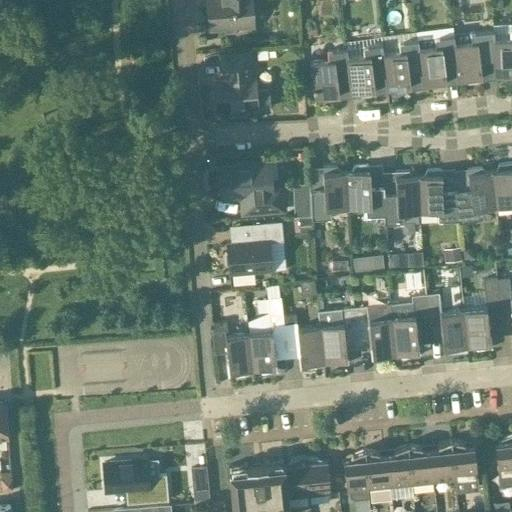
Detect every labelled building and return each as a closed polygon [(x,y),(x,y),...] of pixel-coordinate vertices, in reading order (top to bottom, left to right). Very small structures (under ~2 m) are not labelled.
[(251,0),(206,0),(209,30),(222,29),(227,33),(237,32),(241,27),(254,26),(251,0)] [(511,29),(510,29),(510,38),(493,40),(494,59),(494,74),(501,74),(504,79),(511,79),(511,29)] [(480,60),(494,59),(493,40),(493,31),(470,34),(471,42),(454,44),(457,64),(459,80),(465,79),(468,83),(483,82),(480,60)] [(422,84),(429,83),(433,88),(447,87),(445,65),(457,64),(454,44),(453,36),(435,38),(436,46),(419,48),(421,68),(422,84)] [(383,53),(385,73),(387,89),(393,88),(397,93),(411,91),(409,69),(421,68),(419,48),(418,39),(398,42),(400,50),(383,53)] [(361,98),(376,96),(373,74),(385,73),(383,53),(382,44),(363,47),(364,55),(347,58),(349,77),(351,93),(357,93),(361,98)] [(326,103),(340,101),(337,79),(349,77),(347,58),(346,49),(327,52),(328,60),(311,63),(316,98),(322,97),(326,103)] [(258,109),(258,107),(270,106),(269,88),(256,89),(254,78),(251,78),(249,53),(222,55),(225,80),(214,81),(217,112),(258,109)] [(511,161),(498,164),(496,170),(490,170),(495,206),(511,203),(511,161)] [(242,213),(283,210),(281,184),(270,185),(268,162),(220,166),(223,199),(241,197),(242,213)] [(351,171),(346,171),(347,206),(365,205),(365,214),(383,213),(384,221),(382,185),(370,186),(369,164),(354,165),(351,171)] [(311,216),(311,217),(331,216),(330,207),(347,206),(346,171),(340,171),(337,166),(322,166),(323,188),(310,189),(311,216)] [(456,189),(455,189),(458,220),(479,217),(478,208),(495,206),(490,170),(485,171),(481,166),(466,168),(469,190),(457,191),(456,189)] [(458,220),(455,189),(442,190),(441,168),(427,169),(424,175),(418,175),(419,211),(437,210),(438,219),(458,218),(458,220)] [(402,211),(419,211),(418,175),(412,175),(409,170),(394,171),(395,192),(383,193),(383,185),(382,185),(384,221),(403,220),(402,211)] [(311,216),(310,189),(310,182),(292,183),(294,216),(311,216)] [(269,242),(283,241),(281,221),(250,224),(252,241),(227,243),(230,274),(271,270),(269,242)] [(401,253),(388,254),(389,267),(401,266),(401,253)] [(485,302),(498,301),(496,276),(483,277),(485,302)] [(315,279),(300,281),(302,295),(316,294),(315,279)] [(457,346),(467,345),(463,309),(440,312),(438,292),(424,294),(427,318),(440,317),(443,340),(442,340),(444,352),(458,351),(457,346)] [(415,320),(427,318),(424,294),(411,295),(413,315),(391,317),(395,353),(405,351),(405,357),(419,355),(418,343),(415,320)] [(270,326),(284,324),(282,314),(281,301),(280,296),(267,298),(270,326)] [(281,301),(282,314),(284,324),(297,323),(296,313),(294,300),(281,301)] [(395,353),(391,317),(390,303),(381,304),(382,313),(368,315),(367,305),(354,306),(356,326),(369,324),(371,348),(372,360),(386,359),(386,354),(395,353)] [(320,325),(323,360),(333,359),(334,364),(348,363),(347,351),(346,351),(344,327),(356,326),(354,306),(318,310),(320,325)] [(486,307),(463,309),(467,345),(476,344),(477,349),(491,347),(490,335),(489,335),(486,307)] [(214,332),(227,330),(226,320),(213,322),(214,332)] [(314,361),(323,360),(320,325),(296,327),(300,356),(299,356),(300,368),(315,366),(314,361)] [(271,330),(248,333),(253,368),(261,367),(262,372),(276,371),(275,359),(271,330)] [(242,369),(253,368),(248,333),(225,335),(228,364),(227,364),(229,376),(243,374),(242,369)] [(498,475),(511,473),(511,433),(504,436),(501,441),(495,442),(498,475)] [(433,482),(454,479),(450,439),(438,443),(435,448),(429,449),(433,482)] [(450,439),(454,479),(477,477),(473,444),(466,445),(463,441),(450,439)] [(393,453),(386,454),(389,487),(412,484),(407,443),(395,448),(393,453)] [(412,484),(433,482),(429,449),(424,449),(420,445),(407,443),(412,484)] [(369,498),(368,489),(367,485),(364,448),(352,453),(350,458),(343,458),(346,491),(349,491),(350,496),(355,500),(369,498)] [(364,448),(367,485),(368,489),(370,489),(371,501),(391,499),(389,487),(386,454),(380,454),(377,450),(364,448)] [(287,498),(308,495),(304,455),(303,454),(286,461),(285,465),(283,465),(287,498)] [(321,457),(304,455),(308,495),(330,493),(326,460),(323,460),(321,457)] [(145,459),(103,462),(106,490),(125,489),(133,488),(135,502),(168,500),(166,474),(158,474),(147,475),(145,459)] [(288,511),(287,498),(283,465),(283,459),(265,461),(265,464),(247,466),(247,463),(229,465),(233,511),(288,511)] [(191,467),(192,477),(206,476),(205,466),(191,467)] [(208,497),(207,488),(193,489),(194,498),(208,497)] [(212,511),(224,511),(224,501),(211,502),(212,511)] [(493,503),(494,511),(509,511),(509,509),(508,501),(493,503)]
